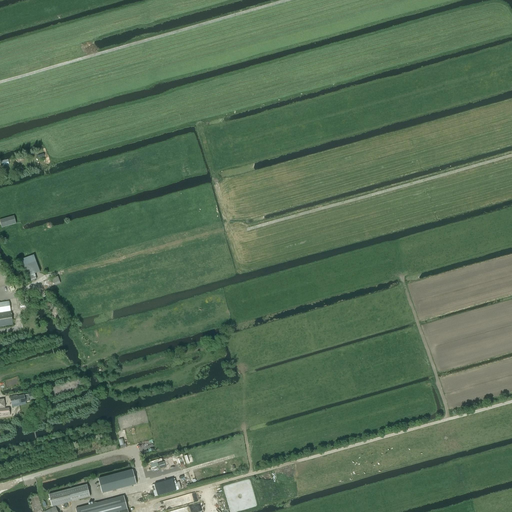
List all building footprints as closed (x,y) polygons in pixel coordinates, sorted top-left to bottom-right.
[(0,220),(0,221),(2,227),(16,223),(14,216),(0,220)] [(21,260),(24,269),(27,277),(40,272),(34,255),(21,260)] [(0,326),(13,325),(12,320),(9,301),(0,302),(0,326)] [(34,393),(20,396),(10,399),(12,405),(20,403),(36,399),(34,393)] [(102,493),(118,489),(114,475),(98,479),(102,493)] [(51,507),(90,496),(86,484),(48,494),(51,507)]
